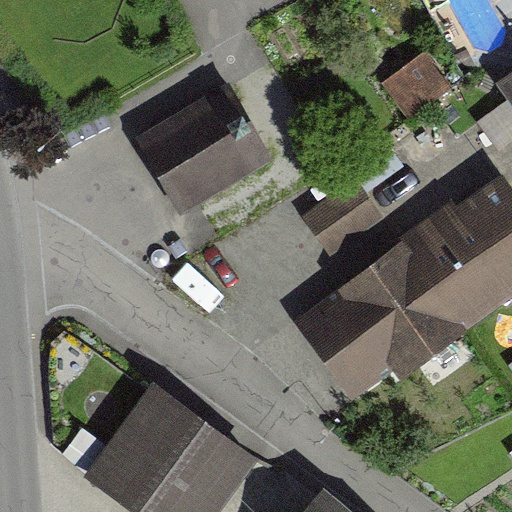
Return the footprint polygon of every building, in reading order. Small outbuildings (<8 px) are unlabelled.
[(426,57),(383,89),(410,124),(452,91),(426,57)] [(511,82),(499,92),(511,110),(511,82)] [(229,91),(135,147),(182,225),(276,169),(229,91)] [(405,253),(461,331),(468,340),(511,308),(511,194),(503,182),(405,253)] [(357,185),(303,223),(331,264),(385,226),(357,185)] [(297,330),(353,408),(393,380),(401,391),(467,343),(459,332),(461,331),(405,253),(297,330)] [(228,511),(259,471),(154,394),(87,484),(124,511),(228,511)] [(348,511),(324,491),(306,511),(348,511)]
